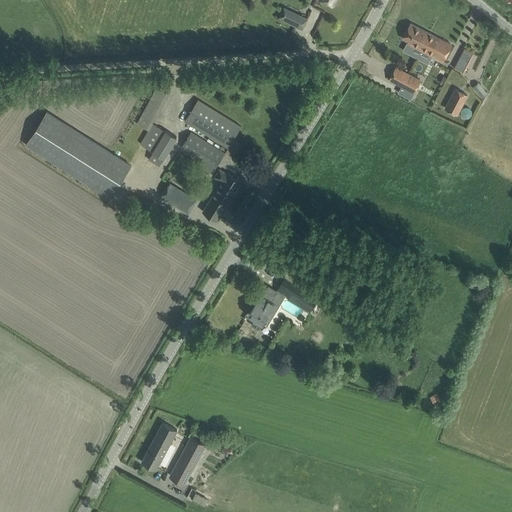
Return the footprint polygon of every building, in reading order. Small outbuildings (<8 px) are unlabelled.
[(279,18),(302,30),(308,19),(284,7),(279,18)] [(443,61),(447,52),(451,45),(410,23),(407,31),(403,38),(408,41),(407,43),(413,46),(443,61)] [(459,58),(454,67),(463,72),(468,63),(459,58)] [(405,72),(396,68),(390,79),(398,84),(414,92),(420,81),(405,72)] [(478,82),(472,87),(482,98),(488,93),(478,82)] [(445,109),(456,115),(467,96),(455,89),(445,109)] [(228,148),(241,126),(198,100),(185,121),(228,148)] [(126,174),(127,173),(131,166),(46,112),(25,144),(33,150),(110,198),(126,174)] [(149,131),(142,143),(154,150),(149,160),(159,166),(160,166),(177,137),(166,131),(153,124),(149,131)] [(225,153),(216,148),(191,132),(181,147),(215,169),(225,153)] [(217,221),(242,182),(227,172),(226,173),(220,169),(215,177),(222,181),(203,212),(217,221)] [(170,183),(162,197),(180,208),(188,195),(170,183)] [(275,303),(281,293),(309,311),(318,297),(292,281),(285,277),(271,301),(261,295),(249,315),(255,318),(251,324),(259,329),(263,323),(267,326),(279,306),(275,303)] [(436,406),(444,402),(438,392),(431,396),(436,406)] [(177,430),(172,427),(163,422),(142,462),(156,469),(177,430)] [(190,436),(169,477),(185,485),(206,444),(190,436)] [(192,500),(204,506),(207,499),(195,493),(192,500)]
